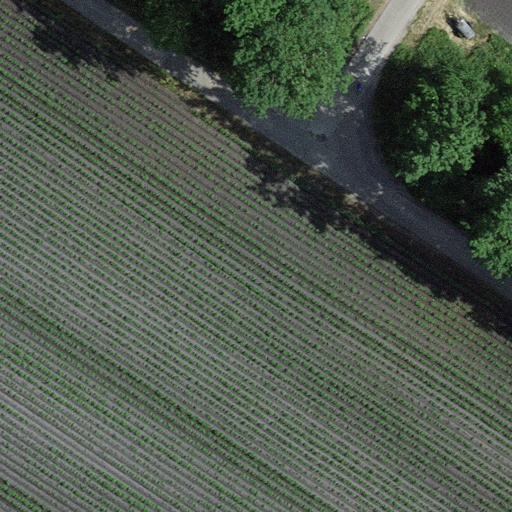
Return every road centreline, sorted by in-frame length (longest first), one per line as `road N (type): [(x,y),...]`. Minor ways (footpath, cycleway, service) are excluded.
road 1 (track): [(511,275),(95,0)]
road 2 (track): [(348,161),(453,0)]
